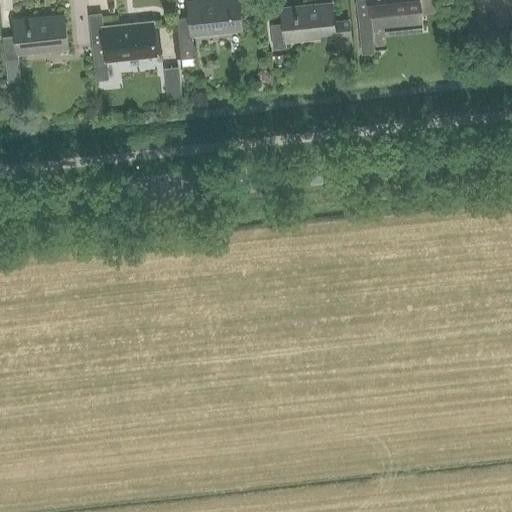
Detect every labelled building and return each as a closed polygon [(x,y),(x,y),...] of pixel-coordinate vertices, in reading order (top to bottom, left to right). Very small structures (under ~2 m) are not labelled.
[(193,36),(243,30),(239,0),(207,0),(188,2),(190,18),(177,19),(181,60),(195,58),(193,36)] [(370,14),(376,13),(422,8),(420,0),(355,0),(361,50),(374,48),(370,14)] [(351,18),(335,20),(333,1),(282,6),(284,22),(272,23),(275,48),(287,47),(287,40),(352,33),(351,18)] [(19,52),(68,47),(65,14),(14,19),(15,35),(3,36),(5,61),(20,59),(19,52)] [(103,43),(92,44),(94,68),(96,81),(109,79),(107,66),(109,66),(108,58),(157,53),(153,22),(102,27),(103,43)] [(283,55),(274,56),(275,66),(284,65),(283,55)] [(178,68),(169,69),(171,84),(179,83),(178,68)]
